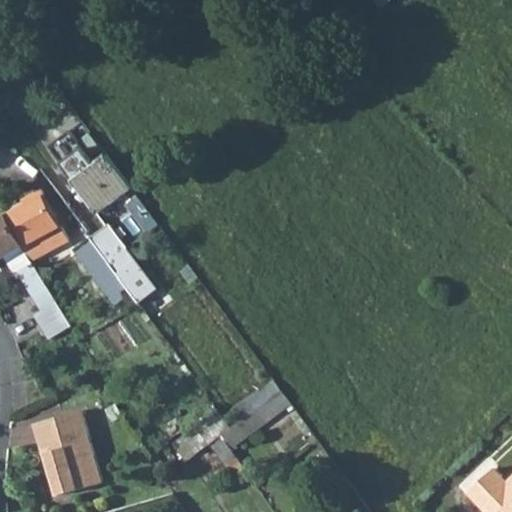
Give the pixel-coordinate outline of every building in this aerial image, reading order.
[(100,214),(126,194),(133,189),(109,156),(75,180),(100,214)] [(141,224),(153,215),(133,189),(126,194),(136,208),(131,211),(141,224)] [(27,205),(8,215),(12,224),(16,233),(26,248),(29,246),(36,258),(71,239),(62,223),(43,190),(25,200),(27,205)] [(26,248),(16,233),(12,224),(8,215),(0,219),(0,260),(7,257),(18,276),(21,274),(43,311),(37,314),(52,339),(72,327),(64,312),(57,300),(48,286),(41,273),(33,260),(27,250),(26,248)] [(161,288),(113,225),(94,239),(130,288),(142,303),(161,288)] [(94,239),(77,251),(113,301),(130,288),(94,239)] [(181,272),(191,285),(199,279),(189,265),(181,272)] [(281,391),(275,382),(260,393),(269,404),(275,399),(283,393),(281,391)] [(260,393),(259,390),(225,414),(235,429),(269,404),(260,393)] [(292,406),(285,397),(283,393),(275,399),(284,411),(284,412),(292,406)] [(275,399),(269,404),(235,429),(223,437),(234,453),(240,448),(236,443),(284,411),(275,399)] [(83,409),(34,421),(52,494),(100,482),(83,409)] [(211,446),(223,437),(235,429),(225,414),(201,432),(211,446)] [(231,464),(245,484),(252,479),(238,459),(231,464)] [(511,511),(511,480),(509,484),(497,470),(469,497),(483,511),(488,511),(490,511),(511,511)]
